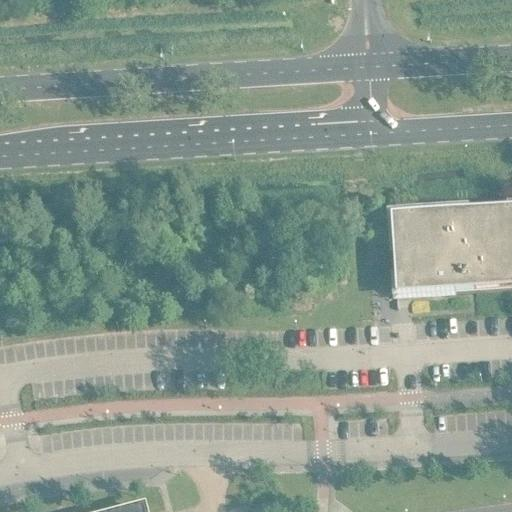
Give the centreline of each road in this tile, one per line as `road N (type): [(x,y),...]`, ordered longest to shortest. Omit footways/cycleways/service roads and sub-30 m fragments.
road 1 (unclassified): [(0,473),(150,452),(511,438)]
road 2 (secondary): [(0,154),(369,128)]
road 3 (secondary): [(367,65),(0,89)]
road 4 (secondary): [(511,56),(367,65)]
road 5 (secondary): [(369,128),(511,120)]
